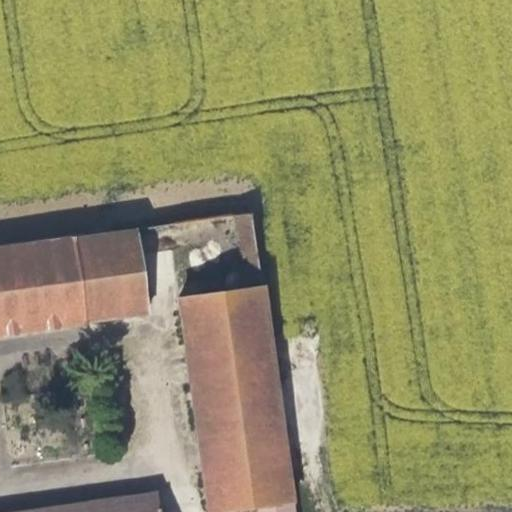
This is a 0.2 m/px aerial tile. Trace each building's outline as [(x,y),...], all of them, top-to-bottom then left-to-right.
[(240,214),(242,229),(258,226),(256,212),(240,214)] [(214,510),(264,504),(297,500),(258,226),(242,229),(252,291),(183,300),(214,510)] [(78,237),(90,323),(152,313),(140,229),(78,237)] [(78,237),(0,247),(0,335),(90,323),(78,237)] [(0,511),(167,511),(164,487),(0,509),(0,511)] [(511,511),(511,497),(361,495),(360,511),(511,511)] [(298,511),(297,500),(264,504),(265,511),(298,511)]
